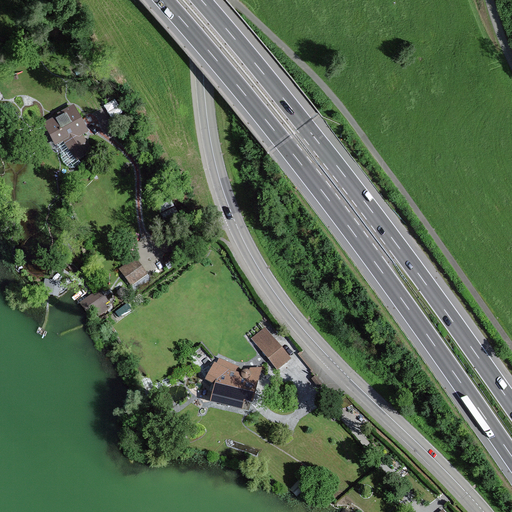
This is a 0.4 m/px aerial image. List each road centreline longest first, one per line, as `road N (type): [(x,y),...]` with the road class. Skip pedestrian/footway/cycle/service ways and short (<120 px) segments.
road 1 (secondary): [(482,511),(296,323),(256,270),(217,171),(201,0)]
road 2 (motorway): [(160,0),(337,210),(511,462)]
road 3 (motorway): [(511,406),(304,124),(199,0)]
